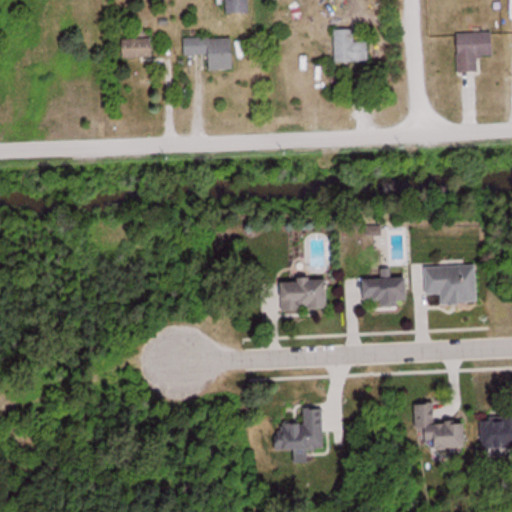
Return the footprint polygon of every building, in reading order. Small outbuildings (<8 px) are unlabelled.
[(253,0),(228,0),(229,16),(254,16),(253,0)] [(359,32),(337,32),(337,64),(373,64),(373,44),(359,44),(359,32)] [(497,35),(459,35),(460,74),(482,74),(482,58),(498,58),(497,35)] [(157,40),(124,41),(125,59),(157,58),(157,40)] [(237,40),(184,40),(184,57),(211,57),(211,72),(237,72),(237,40)] [(448,307),(483,306),(482,267),(431,269),(432,296),(448,296),(448,307)] [(369,282),(370,305),(415,304),(414,281),(369,282)] [(282,312),(337,312),(336,283),(281,283),(282,312)] [(329,411),(309,411),(309,428),(277,428),(278,452),(297,452),(297,465),(315,465),(315,452),(330,452),(329,411)] [(487,450),(511,449),(511,415),(487,416),(487,450)] [(475,451),(474,424),(426,425),(427,452),(475,451)]
